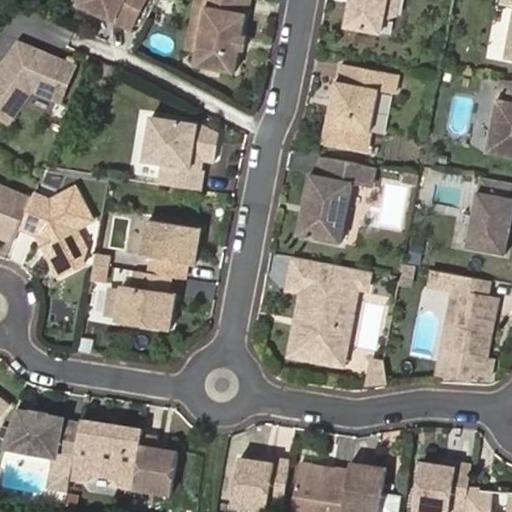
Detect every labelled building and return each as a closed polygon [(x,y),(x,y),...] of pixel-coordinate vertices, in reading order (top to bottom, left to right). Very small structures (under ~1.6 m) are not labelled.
[(81,0),(78,6),(130,33),(146,0),(81,0)] [(198,0),(197,5),(207,8),(199,50),(197,66),(236,73),(248,0),(198,0)] [(351,0),(347,27),(382,33),(384,19),(398,15),(400,0),(351,0)] [(207,8),(197,5),(189,47),(199,50),(207,8)] [(511,55),(511,5),(503,54),(511,55)] [(18,44),(16,47),(29,57),(33,49),(18,44)] [(61,101),(75,65),(51,56),(49,60),(39,57),(41,52),(33,49),(29,57),(16,47),(0,69),(0,116),(9,123),(32,90),(61,101)] [(397,70),(340,60),(337,78),(335,77),(331,95),(338,96),(337,104),(330,102),(324,138),(366,146),(377,86),(393,89),(397,70)] [(511,78),(499,76),(488,148),(511,151),(511,78)] [(132,154),(129,174),(209,186),(211,167),(204,166),(205,156),(221,158),(225,133),(209,122),(158,113),(151,158),(132,154)] [(371,182),(375,163),(321,153),(318,171),(310,169),(304,202),(311,204),(310,211),(303,210),(299,232),(341,240),(353,179),(371,182)] [(511,217),(511,178),(481,172),(467,241),(505,249),(511,217)] [(412,229),(412,173),(381,173),(381,229),(412,229)] [(0,182),(0,238),(14,244),(34,195),(0,182)] [(34,195),(20,225),(43,235),(51,249),(46,256),(57,278),(82,264),(67,237),(76,226),(94,213),(78,190),(71,187),(44,201),(34,195)] [(196,260),(202,224),(145,214),(139,250),(149,252),(147,268),(185,274),(187,258),(196,260)] [(95,259),(107,261),(108,251),(97,249),(95,259)] [(372,272),(296,257),(290,289),(304,291),(292,355),(332,363),(334,354),(348,345),(352,328),(347,327),(355,287),(369,290),(372,272)] [(412,260),(402,258),(400,270),(398,280),(409,281),(412,260)] [(104,279),(107,261),(95,259),(91,276),(104,279)] [(429,280),(455,285),(457,269),(432,264),(429,280)] [(147,268),(133,265),(129,284),(119,283),(115,318),(168,325),(173,290),(164,289),(167,271),(147,268)] [(488,290),(490,275),(457,269),(455,285),(445,345),(489,353),(499,293),(488,290)] [(496,353),(489,352),(489,353),(445,345),(440,372),(473,377),(474,369),(493,372),(496,353)] [(384,356),(365,352),(368,376),(387,375),(384,356)] [(0,410),(9,399),(0,391),(0,410)] [(62,411),(16,403),(1,446),(53,456),(48,486),(66,489),(69,470),(79,418),(62,415),(62,411)] [(141,422),(80,413),(79,418),(69,470),(81,472),(89,465),(113,469),(119,477),(133,480),(141,428),(141,422)] [(160,431),(141,428),(133,480),(133,484),(174,491),(181,445),(159,441),(160,431)] [(282,502),(289,455),(275,452),(274,457),(238,452),(230,500),(265,506),(267,499),(282,502)] [(386,461),(350,455),(348,466),(341,509),(359,511),(377,511),(378,508),(381,488),(386,461)] [(469,483),(472,459),(445,455),(445,460),(423,457),(415,505),(451,511),(452,504),(465,507),(469,483)] [(348,466),(299,458),(289,511),(340,511),(341,509),(348,466)] [(494,485),(469,483),(465,507),(464,511),(511,511),(511,487),(510,487),(508,510),(505,511),(494,511),(492,509),(494,485)] [(399,491),(381,488),(378,508),(396,511),(399,491)]
